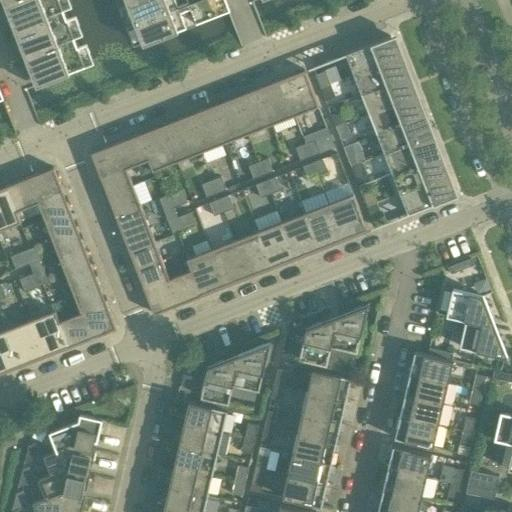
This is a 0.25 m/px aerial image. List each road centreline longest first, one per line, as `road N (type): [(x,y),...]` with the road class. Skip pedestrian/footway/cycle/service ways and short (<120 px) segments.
road 1 (residential): [(147,344),(419,239)]
road 2 (residential): [(360,511),(419,239)]
road 3 (residential): [(425,0),(502,209)]
road 4 (residential): [(147,344),(65,138)]
road 5 (residential): [(264,59),(65,138)]
road 6 (residential): [(125,511),(156,370),(147,344)]
road 7 (residential): [(413,0),(264,59)]
road 8 (residential): [(0,401),(147,344)]
road 9 (tertiary): [(511,128),(462,0)]
